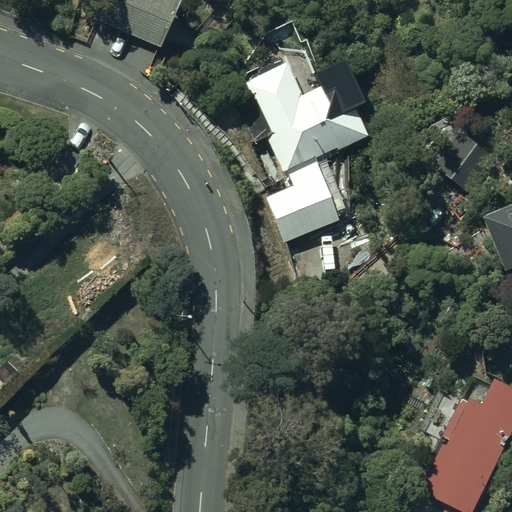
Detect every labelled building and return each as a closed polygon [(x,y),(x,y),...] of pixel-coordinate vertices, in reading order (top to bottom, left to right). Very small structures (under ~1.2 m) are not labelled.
[(160,53),(177,13),(144,0),(98,0),(89,24),(160,53)] [(254,148),(267,142),(289,190),(266,201),(287,248),(341,223),(315,167),(365,144),(354,119),(362,115),(345,77),(337,73),(318,80),(315,87),(319,94),(300,103),(284,69),(242,89),(248,102),(235,108),(254,148)] [(491,161),(458,138),(434,172),(467,196),(491,161)] [(511,214),(480,230),(503,278),(510,274),(511,277),(511,214)] [(473,511),(511,433),(511,399),(492,391),(479,417),(460,408),(441,446),(447,449),(443,456),(440,455),(419,497),(447,511),(446,511),(473,511)]
